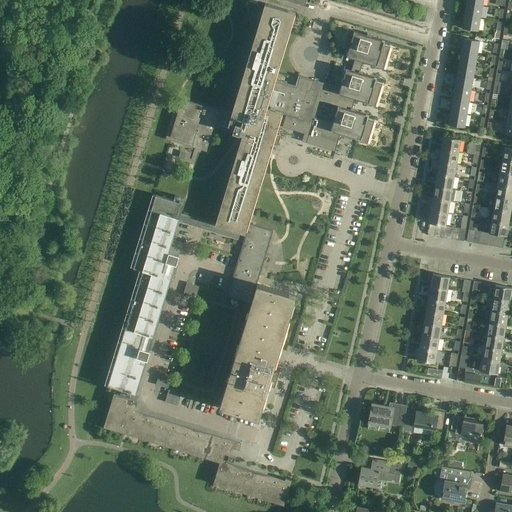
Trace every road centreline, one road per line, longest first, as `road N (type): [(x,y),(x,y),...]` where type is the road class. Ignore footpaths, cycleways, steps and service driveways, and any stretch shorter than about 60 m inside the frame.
road 1 (residential): [(388,245),(446,0)]
road 2 (residential): [(499,403),(357,378)]
road 3 (residential): [(326,511),(357,378)]
road 4 (residential): [(357,378),(388,245)]
road 5 (residential): [(511,267),(388,245)]
